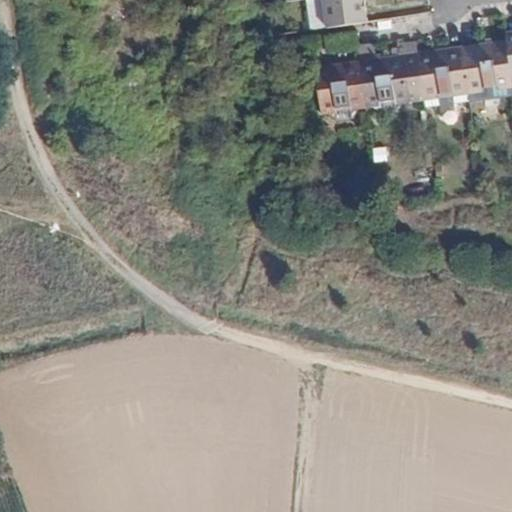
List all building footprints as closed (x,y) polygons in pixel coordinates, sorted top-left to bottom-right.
[(366,22),(363,0),(322,0),(326,28),(366,22)] [(356,32),(324,37),(326,50),(358,46),(357,39),(356,32)] [(462,47),(470,102),(484,100),(483,93),(499,91),(499,97),(511,95),(511,82),(511,73),(506,40),(462,47)] [(410,45),(403,46),(404,54),(405,66),(420,65),(418,53),(417,48),(416,44),(410,45)] [(424,97),(425,108),(439,106),(439,99),(454,98),(455,103),(470,102),(462,47),(418,53),(420,65),(424,97)] [(360,61),(366,109),(376,108),(381,113),(397,112),(402,104),(411,103),(411,98),(424,97),(420,65),(405,66),(404,54),(360,61)] [(357,110),(366,109),(360,61),(316,67),(322,114),(330,113),(337,120),(353,118),(357,110)]
